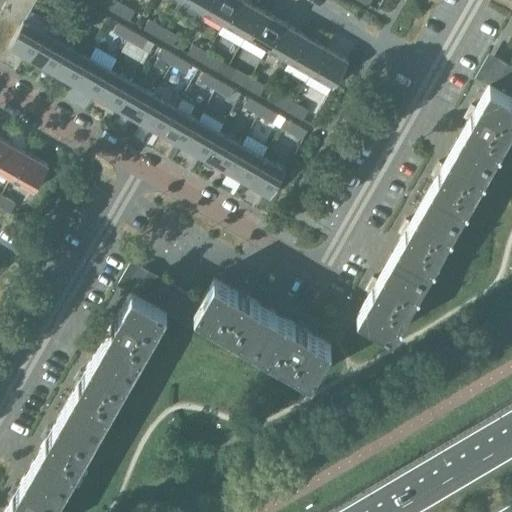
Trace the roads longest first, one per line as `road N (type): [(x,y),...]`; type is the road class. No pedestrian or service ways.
road 1 (residential): [(423,79),(329,251),(299,264),(136,170)]
road 2 (residential): [(288,0),(423,79)]
road 3 (residential): [(136,170),(0,96)]
road 4 (residential): [(71,286),(0,411)]
road 5 (trunk): [(511,437),(391,511)]
road 6 (residential): [(136,170),(71,286)]
